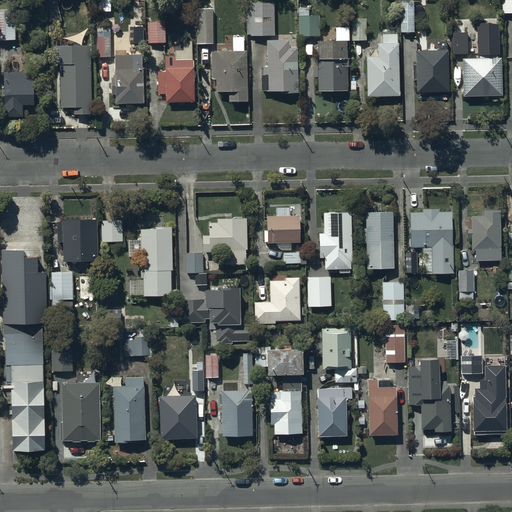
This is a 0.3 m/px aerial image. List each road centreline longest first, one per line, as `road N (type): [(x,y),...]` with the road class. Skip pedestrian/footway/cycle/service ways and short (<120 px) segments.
road 1 (unclassified): [(0,503),(511,490)]
road 2 (residential): [(0,164),(511,153)]
